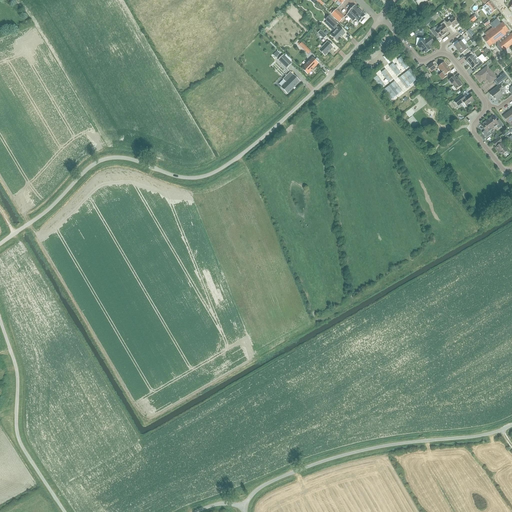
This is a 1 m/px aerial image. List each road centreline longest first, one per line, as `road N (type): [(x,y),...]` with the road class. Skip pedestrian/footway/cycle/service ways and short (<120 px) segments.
road 1 (unclassified): [(0,244),(96,161),(124,158),(186,177),(220,170),(314,90),(378,21)]
road 2 (unclassified): [(245,507),(265,484),(340,455),(511,425)]
road 3 (unclassified): [(65,511),(18,435),(17,370),(0,320)]
